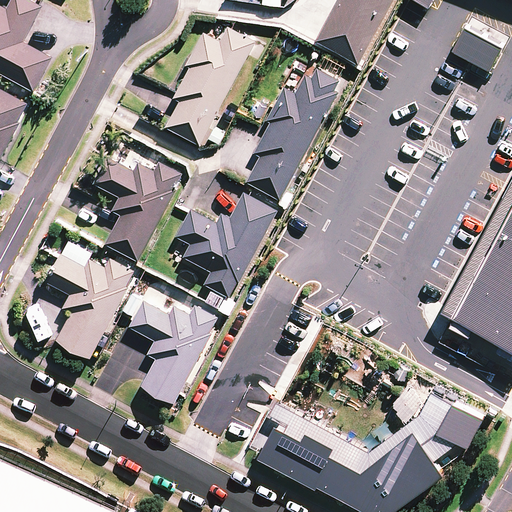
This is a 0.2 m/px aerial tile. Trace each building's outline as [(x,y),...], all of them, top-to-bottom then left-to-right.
[(44,3),(38,0),(13,0),(10,7),(0,1),(0,67),(37,88),(55,54),(25,38),(44,3)] [(338,0),(317,40),(361,63),(393,0),(338,0)] [(465,24),(451,48),(488,68),(501,44),(465,24)] [(257,40),(231,25),(223,39),(207,30),(189,64),(193,66),(177,95),(183,98),(169,124),(202,142),(257,40)] [(345,81),(313,63),(300,88),(293,84),(258,150),(264,154),(250,179),(283,197),(345,81)] [(0,157),(32,103),(0,84),(0,157)] [(154,177),(111,155),(98,181),(123,194),(116,208),(124,212),(109,241),(141,258),(185,171),(163,160),(154,177)] [(279,207),(248,190),(235,215),(228,211),(222,221),(194,206),(180,234),(194,241),(187,254),(214,268),(208,281),(234,295),(279,207)] [(511,197),(450,314),(511,346),(511,197)] [(81,259),(65,250),(49,279),(73,291),(66,305),(75,309),(60,336),(94,354),(138,269),(112,256),(108,264),(84,252),(81,259)] [(146,293),(135,287),(124,309),(135,315),(146,293)] [(172,311),(147,297),(133,324),(158,337),(151,350),(160,355),(145,382),(177,399),(220,316),(196,304),(192,311),(176,303),(172,311)] [(262,452),(259,457),(318,488),(319,485),(369,511),(376,511),(381,509),(386,511),(394,511),(446,475),(437,460),(458,442),(470,447),(485,417),(433,391),(421,413),(371,451),(281,403),(279,402),(276,408),(273,412),(273,413),(290,423),(287,430),(277,426),(262,452)] [(0,511),(106,511),(0,463),(0,511)]
